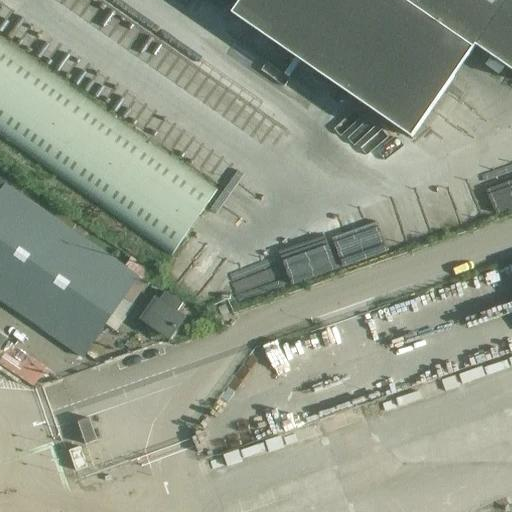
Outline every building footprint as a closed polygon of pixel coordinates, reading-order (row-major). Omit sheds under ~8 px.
[(511,0),(242,0),(233,15),(412,139),(476,47),(511,71),(511,0)] [(0,136),(172,257),(218,190),(0,37),(0,136)] [(0,301),(84,359),(85,357),(107,326),(126,298),(136,305),(150,286),(139,278),(140,278),(140,277),(127,267),(5,184),(0,190),(0,301)] [(165,292),(160,300),(155,296),(139,320),(170,342),(187,317),(178,311),(183,305),(165,292)] [(7,341),(0,351),(0,364),(34,387),(61,377),(7,341)] [(89,419),(78,423),(86,446),(97,442),(89,419)] [(80,447),(69,451),(72,461),(84,458),(80,447)] [(84,458),(72,461),(76,472),(87,468),(84,458)]
